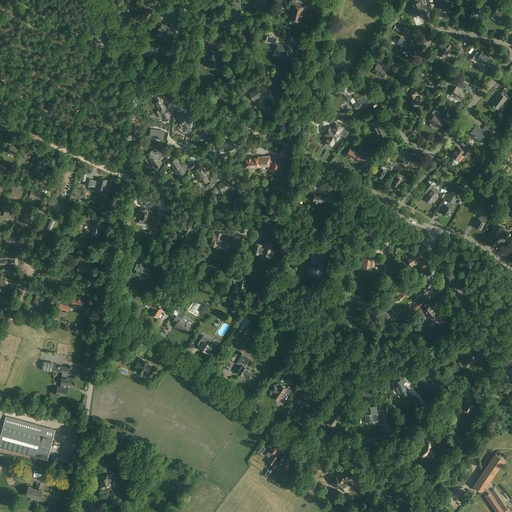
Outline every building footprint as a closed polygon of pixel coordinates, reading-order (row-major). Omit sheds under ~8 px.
[(297,0),(290,0),(290,2),(295,3),(290,20),(300,22),(303,7),(303,4),(297,3),(297,0)] [(355,2),(355,0),(346,0),(347,1),(345,0),(341,23),(350,25),(354,1),(355,2)] [(411,17),(417,15),(424,12),(420,3),(423,2),(422,0),(415,0),(416,3),(412,4),(414,9),(409,11),(411,17)] [(450,1),(446,0),(438,0),(438,2),(440,3),(439,8),(448,10),(450,1)] [(466,19),(473,20),(473,19),(474,19),(475,12),(480,13),(482,4),(476,2),(476,5),(475,5),(474,9),(467,7),(466,11),(467,12),(466,19)] [(508,15),(498,7),(493,14),(503,22),(508,15)] [(369,35),(374,26),(376,25),(378,21),(377,19),(368,14),(350,48),(352,49),(355,48),(356,47),(360,45),(361,44),(362,44),(363,43),(362,40),(366,38),(367,36),(369,35)] [(168,34),(167,35),(172,37),(175,27),(162,24),(161,28),(160,28),(159,31),(168,34)] [(396,25),(393,29),(402,35),(405,31),(396,25)] [(404,48),(411,52),(416,44),(409,39),(408,41),(401,37),(397,43),(404,47),(404,48)] [(205,54),(203,64),(204,64),(204,65),(205,65),(206,66),(207,65),(211,67),(213,68),(215,62),(214,62),(216,57),(219,58),(221,53),(220,52),(221,50),(223,50),(225,43),(218,41),(216,48),(217,48),(216,51),(208,49),(207,55),(205,54)] [(437,53),(441,55),(442,54),(445,56),(448,52),(449,52),(453,47),(447,42),(445,45),(443,44),(439,49),(440,49),(437,53)] [(281,58),(290,61),(293,47),(284,44),(284,45),(279,44),(277,51),(283,53),(281,58)] [(491,61),(492,60),(488,56),(486,55),(487,55),(482,51),(480,55),(478,53),(475,50),(470,56),(474,59),(475,59),(481,63),(482,63),(487,67),(489,64),(489,65),(492,61),(491,61)] [(381,58),(377,55),(374,60),(370,65),(374,68),(372,71),(382,78),(387,70),(378,63),(381,58)] [(439,76),(434,84),(439,87),(444,79),(439,76)] [(460,101),(465,94),(462,92),(467,84),(461,79),(459,83),(451,95),(460,101)] [(281,93),(283,86),(274,84),(272,90),(281,93)] [(269,92),(265,85),(250,93),(253,100),(269,92)] [(507,98),(508,97),(510,99),(511,96),(511,93),(504,88),(503,90),(501,93),(500,93),(497,97),(497,98),(492,104),(499,110),(507,98)] [(410,93),(412,99),(412,100),(414,107),(423,103),(420,97),(416,98),(415,96),(417,95),(416,90),(410,93)] [(356,109),(371,101),(369,98),(368,98),(367,96),(365,91),(358,94),(359,95),(353,97),(356,102),(354,103),(356,109)] [(157,106),(159,110),(165,106),(163,101),(164,101),(161,96),(155,99),(157,102),(156,102),(158,106),(157,106)] [(168,114),(169,113),(165,106),(159,110),(162,116),(162,117),(164,121),(170,117),(168,114)] [(185,106),(175,111),(176,114),(175,115),(177,119),(178,119),(180,122),(180,123),(187,119),(190,117),(191,116),(185,106)] [(440,113),(435,109),(432,113),(434,115),(430,120),(431,121),(429,123),(430,125),(435,129),(438,129),(439,127),(439,128),(444,121),(438,116),(440,113)] [(180,123),(180,122),(179,123),(183,130),(191,126),(189,121),(192,120),(192,119),(197,117),(196,114),(191,116),(190,117),(187,119),(180,123)] [(377,131),(380,137),(386,134),(377,117),(370,121),(372,124),(375,122),(377,126),(374,128),(376,131),(377,131)] [(204,138),(205,137),(207,141),(213,138),(205,124),(200,127),(201,130),(204,138)] [(336,142),(340,134),(339,133),(343,128),(336,124),(332,129),(329,128),(325,136),(328,138),(325,142),(326,142),(325,145),(330,148),(331,145),(332,146),(335,142),(336,142)] [(479,127),(476,125),(474,128),(472,126),(469,130),(471,131),(470,133),(480,141),(487,132),(483,129),(482,131),(479,128),(479,127)] [(216,130),(220,135),(226,131),(221,126),(216,130)] [(151,129),(150,137),(163,139),(164,131),(151,129)] [(233,140),(226,142),(228,150),(232,149),(232,148),(236,147),(233,140)] [(224,152),(228,150),(226,142),(218,144),(220,152),(224,151),(224,152)] [(11,146),(8,152),(15,155),(18,149),(17,149),(11,146)] [(467,157),(472,151),(466,147),(464,151),(458,146),(451,156),(459,161),(463,154),(467,157)] [(357,152),(350,148),(346,155),(358,162),(360,158),(362,160),(366,153),(359,149),(357,152)] [(29,158),(32,152),(31,152),(25,149),(22,155),(29,158)] [(147,154),(149,157),(149,158),(151,161),(159,155),(161,154),(159,151),(157,152),(154,151),(153,152),(152,150),(147,154)] [(162,164),(159,160),(161,158),(159,155),(151,161),(153,165),(154,164),(156,168),(162,164)] [(273,163),(270,161),(270,155),(265,155),(265,157),(258,157),(258,158),(247,158),(247,160),(245,160),(245,166),(246,166),(246,167),(248,167),(249,166),(267,166),(271,168),(270,169),(276,172),(279,165),(280,165),(281,163),(274,160),(273,163)] [(413,159),(410,156),(405,163),(408,165),(413,159)] [(172,166),(174,170),(181,166),(176,159),(171,162),(173,166),(172,166)] [(381,168),(377,175),(379,176),(379,177),(381,178),(382,177),(382,178),(386,171),(388,167),(392,170),(394,165),(384,159),(381,164),(383,164),(381,168)] [(44,166),(45,165),(44,165),(45,162),(38,160),(36,166),(44,168),(44,166)] [(440,168),(441,169),(438,173),(441,175),(444,171),(445,172),(447,168),(443,165),(440,168)] [(177,173),(180,176),(185,172),(181,166),(174,170),(177,173)] [(196,174),(198,178),(205,174),(200,167),(193,171),(195,175),(196,174)] [(201,181),(203,184),(209,181),(205,174),(198,178),(201,181)] [(396,187),(397,186),(398,187),(401,189),(404,185),(400,182),(402,180),(399,178),(401,176),(398,174),(392,183),(395,185),(394,185),(396,187)] [(233,186),(232,185),(236,183),(232,177),(226,181),(229,188),(233,186)] [(104,193),(107,180),(99,178),(99,181),(92,180),(92,179),(87,178),(86,185),(90,186),(91,185),(97,187),(96,191),(104,193)] [(218,185),(221,191),(225,189),(225,190),(229,188),(226,181),(218,185)] [(424,198),(431,203),(440,191),(428,182),(423,189),(428,193),(424,198)] [(19,188),(13,186),(11,194),(21,197),(23,191),(18,189),(19,188)] [(30,196),(35,198),(40,200),(42,193),(37,192),(37,191),(32,189),(30,196)] [(443,209),(444,209),(442,212),(445,214),(446,215),(447,215),(448,215),(449,216),(451,216),(452,214),(451,212),(450,211),(452,209),(451,208),(453,206),(452,206),(458,196),(451,192),(447,199),(450,201),(447,206),(445,205),(443,209)] [(315,202),(316,202),(317,203),(318,202),(318,201),(321,202),(321,201),(324,202),(324,201),(327,201),(327,196),(325,196),(325,195),(322,195),(319,194),(314,194),(314,201),(315,201),(315,202)] [(494,208),(484,203),(481,210),(488,213),(490,210),(492,211),(494,208)] [(5,209),(2,216),(12,220),(15,212),(5,209)] [(148,209),(145,209),(144,210),(141,210),(139,211),(139,212),(140,214),(141,214),(140,219),(140,220),(139,223),(147,224),(148,220),(150,220),(149,225),(154,226),(155,218),(148,217),(149,213),(148,213),(148,209)] [(22,220),(31,223),(34,217),(29,216),(30,214),(24,212),(22,220)] [(481,214),(478,219),(474,226),(481,230),(485,222),(487,218),(481,214)] [(51,219),(47,229),(51,230),(55,221),(51,219)] [(98,221),(93,220),(91,234),(92,235),(97,236),(97,235),(100,236),(101,230),(100,230),(101,223),(97,222),(98,221)] [(186,224),(182,222),(180,228),(178,227),(176,233),(183,235),(183,234),(187,235),(184,243),(190,245),(193,234),(190,233),(193,225),(186,223),(186,224)] [(504,227),(496,223),(490,234),(498,239),(500,235),(505,238),(508,232),(503,229),(504,227)] [(222,233),(217,231),(216,235),(214,235),(212,241),(211,241),(210,245),(217,247),(218,244),(229,247),(231,240),(230,240),(231,235),(224,233),(224,234),(222,234),(222,233)] [(15,236),(7,236),(7,242),(7,245),(14,246),(14,242),(14,243),(15,241),(15,239),(15,236)] [(265,246),(255,243),(253,251),(272,257),(274,250),(272,249),(273,246),(274,245),(274,244),(273,243),(273,242),(272,242),(271,242),(270,243),(270,244),(266,243),(265,246)] [(329,254),(325,254),(326,248),(319,247),(318,249),(311,248),(310,257),(317,259),(318,257),(321,257),(320,261),(328,262),(329,254)] [(420,253),(418,251),(414,254),(414,253),(407,258),(414,268),(418,264),(422,269),(428,264),(425,260),(422,256),(422,255),(421,253),(420,253)] [(15,253),(0,254),(0,259),(0,258),(0,261),(0,264),(15,264),(15,259),(15,253)] [(356,260),(356,263),(352,263),(352,267),(358,268),(358,264),(374,266),(375,256),(361,254),(361,256),(359,256),(359,261),(356,260)] [(80,260),(79,266),(81,266),(81,270),(78,270),(88,272),(89,267),(90,262),(85,261),(85,258),(80,257),(80,260)] [(137,268),(135,274),(138,275),(139,276),(140,275),(143,277),(146,278),(147,273),(148,273),(150,268),(147,267),(149,263),(142,260),(140,264),(137,263),(135,267),(137,268)] [(381,263),(379,274),(387,275),(389,265),(381,263)] [(11,270),(4,268),(2,274),(11,277),(13,272),(11,271),(11,270)] [(433,285),(430,281),(424,285),(423,285),(419,287),(422,290),(421,291),(424,295),(425,294),(427,297),(431,294),(435,290),(432,286),(433,285)] [(391,295),(399,294),(398,286),(391,287),(391,295)] [(74,297),(72,303),(82,306),(84,299),(74,297)] [(163,309),(156,305),(157,304),(154,302),(154,303),(151,301),(148,305),(154,308),(151,313),(158,318),(163,309)] [(417,310),(423,306),(420,301),(414,305),(417,310)] [(391,314),(387,310),(382,306),(378,311),(382,315),(387,318),(391,314)] [(424,311),(424,312),(425,313),(426,313),(427,313),(433,320),(438,325),(442,322),(447,318),(440,310),(436,314),(430,306),(425,310),(424,311)] [(181,308),(173,321),(177,323),(174,327),(179,329),(179,328),(186,333),(191,325),(181,319),(186,311),(181,308)] [(237,309),(233,315),(238,318),(242,312),(237,309)] [(208,353),(211,348),(214,350),(218,344),(203,335),(199,343),(202,345),(200,348),(208,353)] [(476,345),(472,347),(477,354),(480,351),(476,345)] [(467,367),(469,366),(473,364),(476,361),(475,360),(473,357),(476,355),(472,349),(468,351),(470,355),(463,360),(463,359),(458,362),(462,367),(466,365),(467,367)] [(124,354),(119,351),(114,361),(120,363),(124,354)] [(244,377),(244,376),(249,379),(253,372),(245,367),(250,359),(244,355),(245,354),(241,351),(234,361),(238,364),(241,365),(237,371),(236,371),(244,377)] [(135,359),(134,363),(136,364),(135,367),(138,368),(136,371),(141,373),(142,371),(148,373),(152,365),(148,364),(149,362),(142,359),(141,361),(138,359),(138,360),(135,359)] [(55,363),(43,362),(42,369),(53,371),(55,363)] [(433,370),(428,375),(428,374),(424,378),(431,386),(429,388),(432,391),(440,384),(439,383),(446,377),(439,370),(438,371),(435,369),(434,371),(433,370)] [(61,387),(58,387),(57,395),(66,396),(68,385),(71,385),(72,377),(72,378),(66,377),(66,373),(63,372),(61,387)] [(401,396),(408,392),(403,384),(407,382),(403,375),(399,377),(401,380),(394,384),(401,396)] [(293,389),(289,386),(287,389),(280,385),(278,388),(274,385),(271,390),(275,393),(273,396),(277,399),(277,400),(277,401),(278,402),(279,402),(280,401),(281,400),(281,399),(281,398),(285,392),(289,395),(293,389)] [(471,393),(478,398),(480,395),(473,389),(471,393)] [(301,392),(296,399),(298,401),(298,402),(296,405),(302,409),(308,401),(306,399),(306,398),(304,396),(305,394),(301,392)] [(467,401),(465,404),(466,404),(463,408),(465,409),(465,410),(465,411),(466,412),(467,412),(468,412),(470,409),(471,410),(475,405),(473,404),(474,403),(466,397),(464,399),(467,401)] [(364,414),(366,422),(378,420),(376,405),(366,407),(367,414),(364,414)] [(329,422),(327,424),(332,427),(333,425),(334,426),(342,416),(343,416),(345,413),(340,409),(338,412),(336,411),(331,417),(330,417),(328,420),(329,420),(328,421),(329,422)] [(0,438),(0,446),(47,460),(55,430),(6,416),(0,438)] [(123,429),(115,427),(113,435),(120,437),(123,429)] [(420,455),(419,455),(422,459),(428,453),(432,458),(435,454),(432,450),(431,450),(430,449),(432,441),(427,440),(426,445),(419,452),(420,454),(420,455)] [(266,455),(271,458),(269,462),(273,465),(278,457),(277,457),(274,455),(278,449),(279,448),(273,444),(266,455)] [(398,461),(403,456),(398,451),(393,456),(398,461)] [(489,482),(490,481),(490,482),(491,480),(493,476),(497,470),(504,460),(501,458),(501,457),(499,455),(498,456),(495,454),(478,479),(473,486),(482,492),(483,492),(485,494),(496,511),(511,511),(508,507),(507,508),(505,505),(489,482)] [(287,459),(283,456),(279,462),(286,466),(286,467),(288,463),(290,465),(294,459),(289,455),(287,459)] [(55,463),(66,466),(68,460),(56,457),(55,463)] [(275,468),(278,464),(275,462),(269,471),(271,472),(274,468),(275,468)] [(289,467),(291,465),(290,465),(288,463),(286,467),(286,466),(283,470),(287,472),(285,476),(291,480),(294,475),(288,471),(290,467),(289,467)] [(31,472),(24,470),(22,478),(38,482),(36,488),(29,486),(26,495),(41,499),(43,490),(41,490),(44,482),(45,483),(48,473),(32,469),(31,472)] [(108,475),(105,476),(101,478),(102,479),(101,479),(102,482),(103,482),(103,483),(101,484),(103,488),(105,487),(111,485),(110,483),(114,482),(112,477),(113,476),(112,474),(108,475)] [(336,478),(334,477),(331,482),(333,482),(331,484),(334,486),(334,485),(337,488),(339,486),(346,491),(351,484),(345,479),(344,479),(345,478),(339,474),(339,475),(338,475),(336,478)] [(405,490),(399,485),(392,494),(398,498),(403,492),(407,496),(411,490),(407,487),(405,490)]
